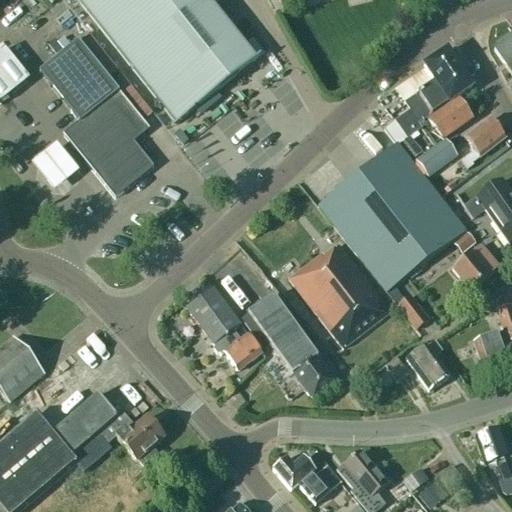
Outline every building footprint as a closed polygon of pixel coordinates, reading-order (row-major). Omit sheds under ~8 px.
[(75,0),(176,126),(255,62),(211,6),(218,0),(75,0)] [(46,36),(55,47),(70,35),(62,24),(46,36)] [(511,33),(494,46),(493,52),(511,78),(511,33)] [(77,44),(38,75),(78,125),(63,138),(115,201),(153,170),(133,145),(149,132),(77,44)] [(4,48),(0,50),(0,102),(29,79),(4,48)] [(383,132),(395,148),(396,149),(398,148),(409,139),(421,131),(417,125),(471,89),(464,79),(469,76),(465,71),(461,74),(446,53),(422,69),(424,71),(395,93),(410,112),(383,132)] [(441,142),(470,122),(458,103),(427,124),(433,132),(428,136),(436,146),(441,142)] [(479,160),(504,141),(498,133),(498,129),(495,124),(491,124),(489,121),(464,141),(474,153),(460,164),(466,172),(472,167),(471,166),(478,160),(479,160)] [(409,139),(398,148),(410,164),(421,155),(409,139)] [(428,181),(456,159),(444,142),(415,163),(428,181)] [(435,197),(410,165),(396,149),(395,148),(317,210),(385,296),(465,234),(439,202),(447,196),(443,191),(435,197)] [(54,154),(29,176),(52,204),(78,182),(54,154)] [(472,222),(485,212),(509,246),(511,244),(511,200),(500,183),(463,209),(472,222)] [(474,245),(466,235),(452,246),(461,256),(474,245)] [(287,281),(342,351),(389,315),(337,247),(323,258),(321,255),(287,281)] [(470,294),(498,270),(480,248),(466,259),(451,271),(470,294)] [(237,374),(261,355),(247,337),(240,342),(232,333),(240,327),(212,291),(185,311),(213,349),(212,352),(216,356),(219,357),(220,358),(223,355),(237,374)] [(511,291),(498,301),(502,308),(511,301),(511,291)] [(247,316),(239,322),(262,352),(270,347),(311,402),(336,384),(319,362),(326,356),(319,345),(311,351),(272,298),(247,316)] [(415,333),(428,323),(409,299),(396,309),(415,333)] [(511,342),(511,311),(511,307),(495,312),(503,334),(473,345),(484,378),(511,368),(511,348),(510,343),(511,342)] [(43,376),(12,340),(0,349),(0,395),(9,406),(43,376)] [(433,359),(441,353),(434,343),(426,349),(425,349),(405,363),(428,395),(448,381),(433,359)] [(408,377),(396,360),(384,369),(396,386),(408,377)] [(151,451),(163,441),(161,438),(161,434),(158,430),(153,429),(145,420),(131,432),(128,428),(131,426),(121,415),(116,419),(97,397),(51,436),(36,417),(0,447),(0,511),(19,511),(75,465),(81,472),(109,449),(107,447),(115,440),(136,465),(137,463),(145,473),(159,461),(151,451)] [(511,449),(508,447),(504,449),(498,432),(487,436),(484,434),(479,435),(478,439),(474,441),(480,459),(479,462),(480,465),(483,467),(484,469),(502,463),(504,467),(498,469),(504,484),(498,486),(502,496),(511,491),(511,471),(508,461),(509,461),(508,459),(511,458),(511,457),(511,449)] [(375,496),(387,486),(360,454),(336,473),(352,493),(349,495),(363,511),(378,511),(384,507),(375,496)] [(328,495),(340,485),(315,455),(305,463),(303,459),(292,468),(285,461),(272,472),(290,493),(298,487),(300,489),(299,490),(314,508),(329,495),(328,495)] [(419,471),(400,484),(409,496),(427,482),(419,471)] [(428,511),(446,500),(436,485),(416,498),(426,511),(428,511)]
